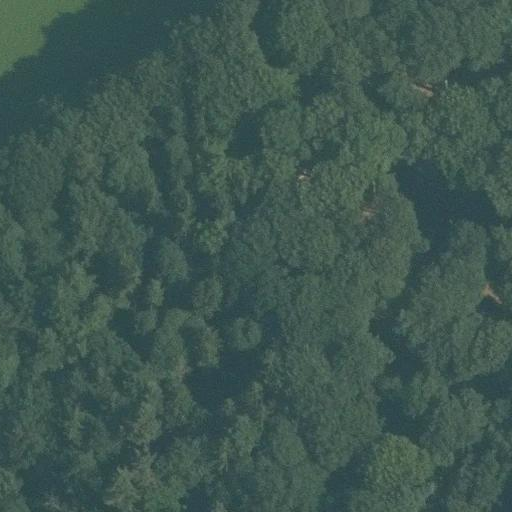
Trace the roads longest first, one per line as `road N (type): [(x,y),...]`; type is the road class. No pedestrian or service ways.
road 1 (track): [(326,129),(234,308),(213,441),(202,466),(161,510)]
road 2 (track): [(45,177),(98,385),(162,511)]
road 3 (track): [(309,0),(45,177)]
road 4 (track): [(326,129),(390,120),(440,125),(511,167)]
road 5 (track): [(439,0),(326,129)]
